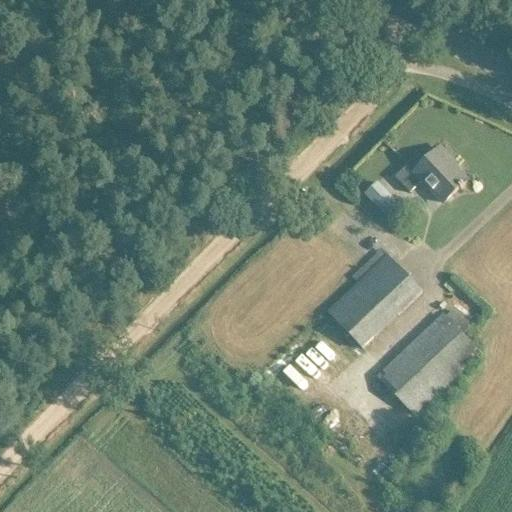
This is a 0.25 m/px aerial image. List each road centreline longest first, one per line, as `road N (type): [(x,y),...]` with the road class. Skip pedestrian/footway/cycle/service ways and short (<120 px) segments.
road 1 (track): [(0,470),(375,88),(408,22)]
road 2 (tertiary): [(511,70),(359,0)]
